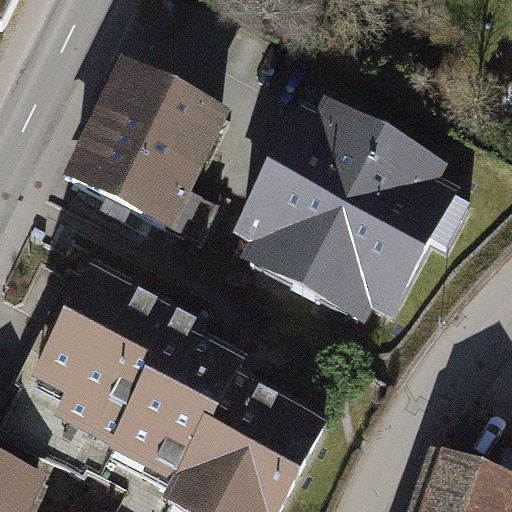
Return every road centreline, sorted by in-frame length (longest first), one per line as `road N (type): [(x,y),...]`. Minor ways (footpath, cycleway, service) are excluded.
road 1 (residential): [(365,511),(424,397),(511,292)]
road 2 (secondary): [(0,180),(89,0)]
